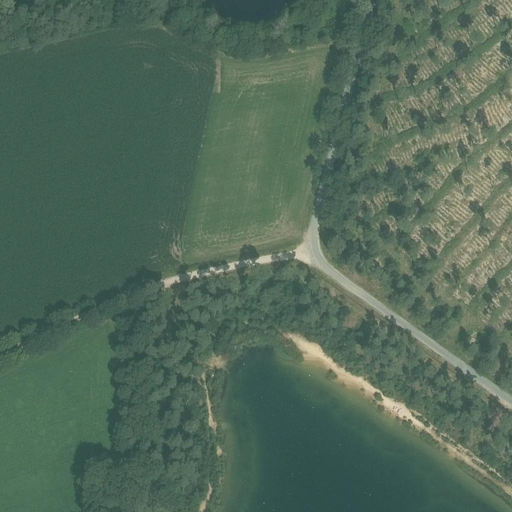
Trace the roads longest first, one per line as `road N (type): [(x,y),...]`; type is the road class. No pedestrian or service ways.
road 1 (unclassified): [(375,0),(313,228),(314,250)]
road 2 (unclassified): [(511,404),(334,274),(314,250)]
road 3 (track): [(314,250),(146,287)]
road 4 (track): [(146,287),(0,355)]
